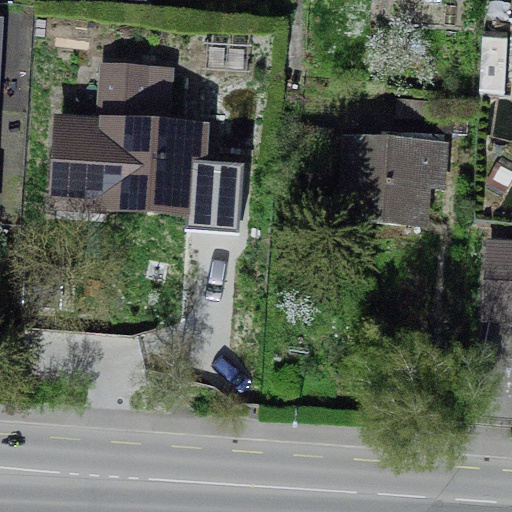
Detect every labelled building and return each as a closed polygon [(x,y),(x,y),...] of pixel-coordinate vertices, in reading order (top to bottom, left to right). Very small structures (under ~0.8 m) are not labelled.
[(46,205),(187,215),(192,138),(143,134),(146,94),(97,91),(95,133),(51,130),(46,205)] [(440,137),(462,138),(463,118),(434,116),(433,136),(440,137)] [(340,224),(416,229),(419,170),(438,172),(440,138),(376,133),(375,146),(346,144),(340,224)] [(300,189),(323,190),(325,162),(302,161),(300,189)] [(511,260),(502,260),(500,303),(511,303),(511,260)] [(206,395),(237,395),(237,370),(206,370),(206,395)]
